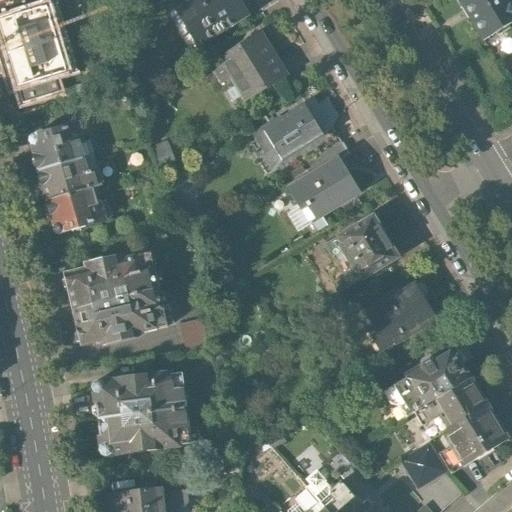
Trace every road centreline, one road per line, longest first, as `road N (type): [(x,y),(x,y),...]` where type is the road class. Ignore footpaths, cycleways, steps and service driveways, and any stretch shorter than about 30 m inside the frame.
road 1 (tertiary): [(309,0),(431,200)]
road 2 (primary): [(44,511),(0,284)]
road 3 (tertiary): [(492,171),(390,0)]
road 4 (tertiary): [(431,200),(511,333)]
